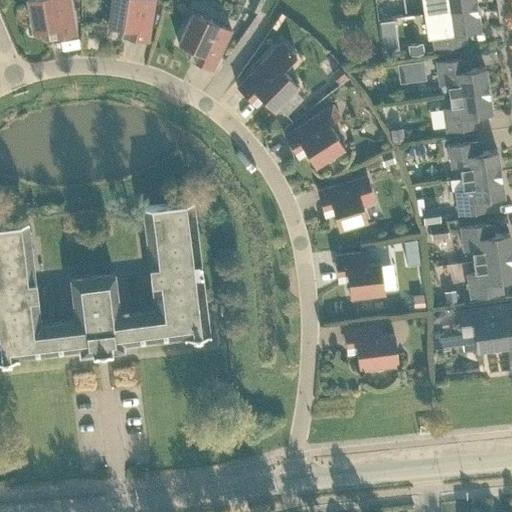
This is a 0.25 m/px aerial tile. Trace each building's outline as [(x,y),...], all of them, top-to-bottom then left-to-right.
[(55,37),(75,33),(68,0),(25,0),(31,31),(53,27),(55,37)] [(126,37),(146,41),(152,0),(109,0),(106,24),(128,28),(126,37)] [(261,0),(251,0),(248,8),(256,12),(261,0)] [(475,5),(473,0),(420,0),(423,13),(475,5)] [(426,34),(431,34),(433,47),(457,44),(456,31),(478,28),(475,5),(423,13),(426,34)] [(191,11),(176,43),(197,52),(193,61),(211,69),(230,29),(191,11)] [(296,85),(281,69),(295,54),(281,40),(235,86),(249,100),(256,93),(272,109),(296,85)] [(423,52),(421,41),(406,43),(408,55),(423,52)] [(486,88),(483,66),(461,69),(459,57),(434,60),(438,83),(446,82),(448,94),(486,88)] [(423,60),(397,64),(400,82),(425,78),(423,60)] [(346,77),(337,65),(329,72),(338,83),(346,77)] [(468,114),(490,111),(486,88),(448,94),(450,106),(441,107),(445,130),(469,127),(468,114)] [(342,146),(327,122),(338,115),(331,103),(282,134),(293,151),(301,146),(313,165),(323,159),(325,160),(327,160),(329,159),(330,158),(331,157),(332,156),(333,154),(333,152),(342,146)] [(402,127),(390,129),(392,142),(392,143),(404,141),(402,127)] [(499,171),(495,149),(473,152),(471,140),(447,143),(450,166),(458,165),(460,177),(499,171)] [(413,156),(411,144),(399,146),(401,159),(413,156)] [(394,161),(391,149),(379,153),(382,165),(394,161)] [(480,197),(502,194),(499,171),(460,177),(462,189),(453,190),(457,213),(481,210),(480,197)] [(364,205),(361,205),(361,204),(373,200),(365,174),(316,189),(321,208),(331,206),(337,227),(365,219),(365,216),(367,215),(364,205)] [(144,227),(193,220),(191,200),(141,206),(144,227)] [(439,221),(437,205),(420,207),(423,223),(439,221)] [(146,247),(196,241),(193,220),(144,227),(146,247)] [(0,244),(28,241),(25,221),(0,223),(0,244)] [(447,236),(445,222),(428,225),(430,239),(447,236)] [(511,255),(507,232),(485,235),(483,223),(458,226),(462,249),(470,248),(472,260),(511,255)] [(416,239),(403,240),(404,252),(417,250),(416,239)] [(0,265),(30,262),(28,241),(0,244),(0,265)] [(149,268),(198,262),(196,241),(146,247),(149,268)] [(346,273),(348,295),(382,291),(379,261),(366,263),(364,250),(334,254),(336,274),(346,273)] [(492,280),(511,277),(511,263),(511,255),(472,260),(474,272),(465,273),(469,296),(494,293),(492,280)] [(0,286),(33,283),(30,262),(0,265),(0,286)] [(150,279),(200,273),(198,262),(149,268),(150,279)] [(136,340),(132,312),(118,314),(113,273),(69,278),(74,319),(59,321),(60,329),(119,322),(121,342),(136,340)] [(152,294),(202,288),(200,273),(150,279),(152,294)] [(0,298),(34,294),(33,283),(0,286),(0,298)] [(154,309),(164,308),(172,307),(204,303),(202,288),(152,294),(154,309)] [(456,302),(454,289),(443,290),(445,303),(456,302)] [(0,313),(36,309),(34,294),(0,298),(0,313)] [(424,308),(422,294),(411,295),(413,309),(424,308)] [(511,330),(511,321),(511,300),(457,309),(460,335),(473,333),(475,349),(488,347),(489,349),(491,350),(493,350),(495,350),(497,349),(499,348),(500,347),(501,346),(511,344),(511,330)] [(204,303),(172,307),(164,308),(168,336),(183,334),(183,336),(187,336),(191,340),(200,339),(203,335),(203,333),(207,333),(204,303)] [(136,340),(168,336),(164,308),(154,309),(132,312),(136,340)] [(0,328),(20,326),(27,325),(38,323),(36,309),(0,313),(0,328)] [(442,315),(442,309),(430,310),(431,322),(438,321),(442,315)] [(63,350),(60,329),(59,321),(38,323),(27,325),(31,354),(63,350)] [(382,365),(383,364),(397,362),(393,332),(380,334),(378,321),(343,325),(345,345),(354,344),(357,367),(371,365),(372,367),(374,367),(376,368),(377,368),(379,367),(381,367),(382,366),(382,365)] [(122,347),(121,342),(119,322),(60,329),(63,350),(77,348),(78,353),(122,347)] [(27,325),(20,326),(0,328),(0,364),(9,363),(12,358),(15,357),(15,356),(31,354),(27,325)]
